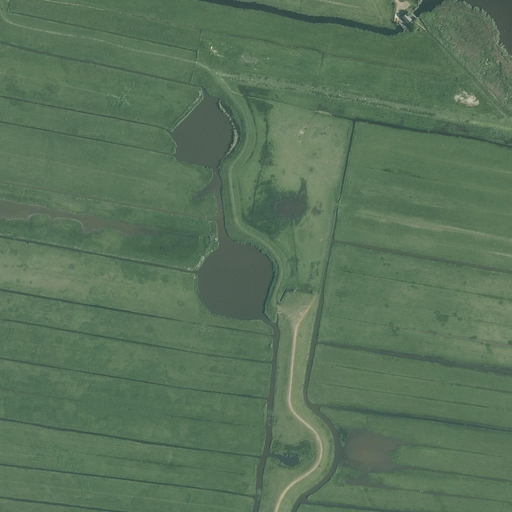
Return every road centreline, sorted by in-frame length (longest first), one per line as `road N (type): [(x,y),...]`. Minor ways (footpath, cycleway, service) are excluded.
road 1 (track): [(219,74),(0,16)]
road 2 (track): [(405,11),(508,124)]
